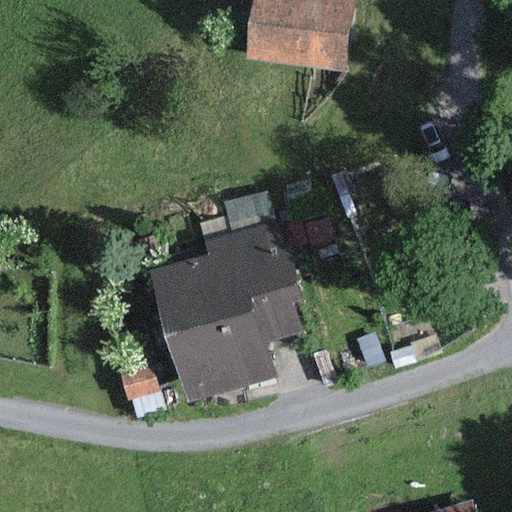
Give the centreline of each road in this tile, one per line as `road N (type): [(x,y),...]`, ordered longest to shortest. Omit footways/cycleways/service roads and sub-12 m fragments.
road 1 (residential): [(511,350),(483,373),(429,390),(193,439),(130,442),(0,420)]
road 2 (residential): [(476,0),(474,95),(511,245)]
